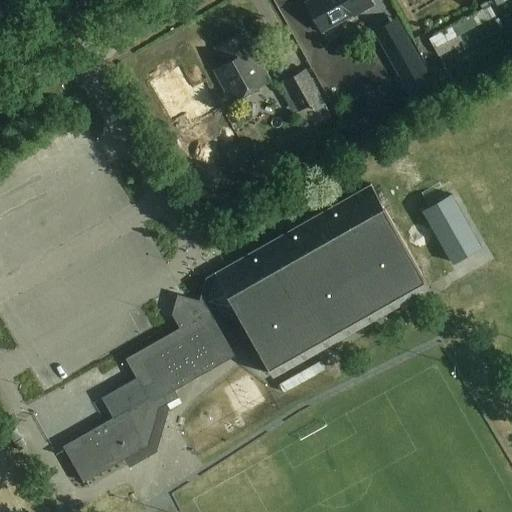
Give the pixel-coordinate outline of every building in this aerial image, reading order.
[(374,3),(371,0),(311,0),(307,2),(323,31),(374,3)] [(495,15),(489,4),(429,38),(440,56),(464,43),(459,35),(495,15)] [(272,79),(245,32),(217,48),(226,63),(215,69),(233,101),(272,79)] [(406,35),(384,48),(405,84),(427,72),(406,35)] [(328,109),(306,69),(277,85),(293,113),(311,104),(317,115),(328,109)] [(173,131),(180,141),(193,133),(187,123),(173,131)] [(431,287),(373,183),(207,277),(199,308),(177,302),(174,314),(183,330),(132,359),(142,376),(105,397),(117,419),(69,446),(87,477),(148,442),(158,405),(176,395),(172,387),(232,353),(228,346),(251,333),(275,375),(431,287)] [(20,423),(15,412),(0,420),(6,431),(20,423)]
